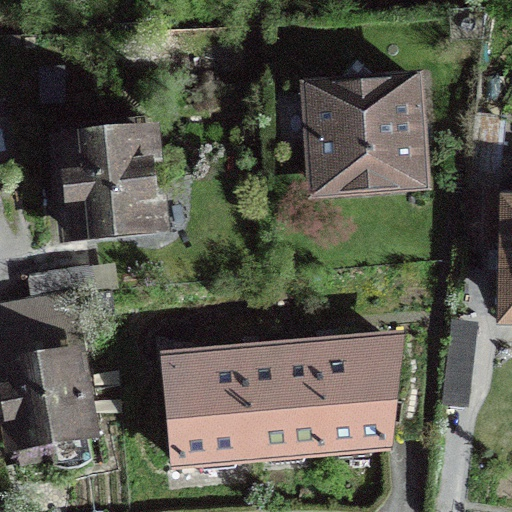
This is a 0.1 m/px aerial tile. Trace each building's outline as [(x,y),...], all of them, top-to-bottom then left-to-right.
[(475,118),(503,119),(503,109),(511,93),(511,79),(480,75),(475,118)] [(315,136),(319,190),(414,182),(409,127),(422,126),(418,83),(316,90),(319,135),(315,136)] [(57,125),(68,233),(155,224),(144,116),(57,125)] [(503,119),(475,118),(468,191),(495,191),(496,158),(500,150),(503,119)] [(495,191),(468,191),(468,242),(500,241),(500,191),(495,191)] [(83,271),(39,276),(41,300),(70,295),(87,293),(83,271)] [(41,300),(0,306),(0,320),(3,340),(76,328),(70,295),(41,300)] [(397,346),(316,353),(324,447),(386,441),(397,346)] [(243,359),(251,454),(324,447),(316,353),(243,359)] [(71,355),(2,367),(6,387),(0,387),(0,419),(11,417),(15,442),(51,436),(53,445),(50,446),(53,463),(57,465),(62,466),(67,467),(73,466),(77,465),(82,463),(86,460),(89,457),(71,355)] [(243,359),(167,365),(176,461),(251,454),(243,359)]
